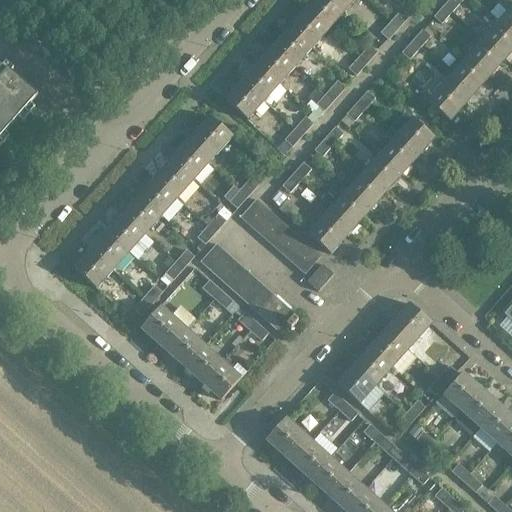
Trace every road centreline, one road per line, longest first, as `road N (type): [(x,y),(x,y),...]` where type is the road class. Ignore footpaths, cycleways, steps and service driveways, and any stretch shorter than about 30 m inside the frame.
road 1 (residential): [(219,463),(8,281),(8,247),(106,133)]
road 2 (residential): [(219,463),(398,265)]
road 3 (residential): [(106,133),(229,0)]
road 4 (residential): [(511,133),(398,265)]
road 5 (residential): [(398,265),(511,371)]
road 6 (residential): [(106,133),(0,33)]
